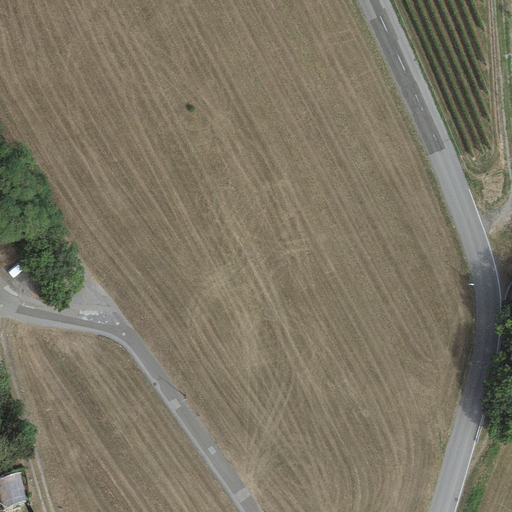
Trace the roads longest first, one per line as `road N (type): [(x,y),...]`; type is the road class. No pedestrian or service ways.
road 1 (tertiary): [(374,0),(465,197),(483,277),(485,386),(445,511)]
road 2 (unclassified): [(126,332),(251,511)]
road 3 (track): [(0,156),(126,332)]
road 4 (track): [(511,175),(499,0)]
road 5 (unclassified): [(126,332),(0,303)]
